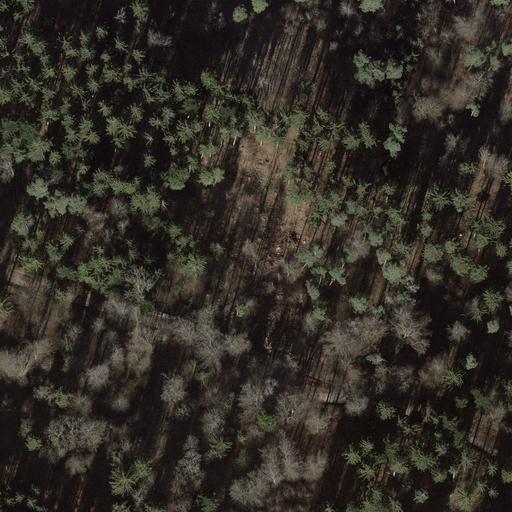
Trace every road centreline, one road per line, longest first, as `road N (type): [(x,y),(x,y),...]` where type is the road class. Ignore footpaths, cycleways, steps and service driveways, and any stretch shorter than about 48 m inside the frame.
road 1 (track): [(0,269),(374,396),(476,437),(511,463)]
road 2 (track): [(0,430),(86,425),(246,394),(374,396)]
road 3 (track): [(294,369),(349,323),(388,308),(511,343)]
